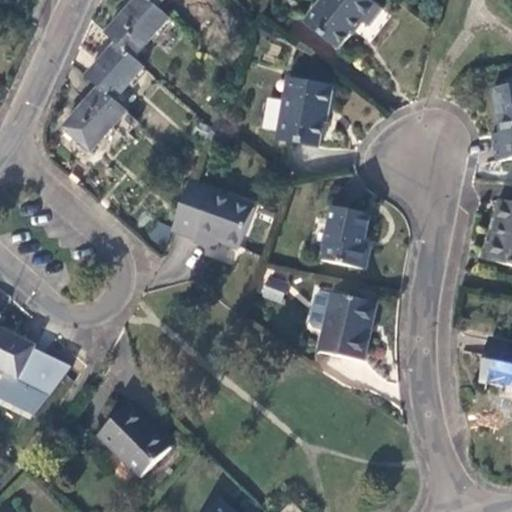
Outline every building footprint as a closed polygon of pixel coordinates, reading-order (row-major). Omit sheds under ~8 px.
[(138,0),(109,35),(118,44),(137,60),(172,19),(158,8),(149,0),(138,0)] [(383,11),(368,0),(325,0),(307,24),(340,51),(362,23),(369,28),(383,11)] [(118,44),(89,78),(100,88),(117,103),(146,69),(137,60),(118,44)] [(334,87),(294,81),(291,94),(285,94),(278,140),(321,147),(325,124),(328,124),(334,87)] [(511,84),(492,87),(498,130),(489,131),(494,159),(511,156),(511,84)] [(94,154),(129,112),(117,103),(100,88),(65,129),(94,154)] [(217,251),(220,243),(240,250),(254,207),(228,197),(191,184),(172,232),(196,241),(195,243),(217,251)] [(511,203),(499,201),(494,228),(497,228),(491,264),(511,268),(511,203)] [(333,208),(323,261),(367,270),(371,249),(364,248),(371,216),(333,208)] [(497,228),(494,228),(486,263),(491,264),(497,228)] [(283,302),(286,282),(265,278),(261,299),(283,302)] [(378,304),(333,294),(322,353),(366,362),(378,304)] [(0,368),(20,379),(35,347),(0,328),(0,368)] [(511,344),(492,340),(483,383),(511,388),(511,344)] [(171,449),(128,406),(99,435),(143,478),(171,449)]
